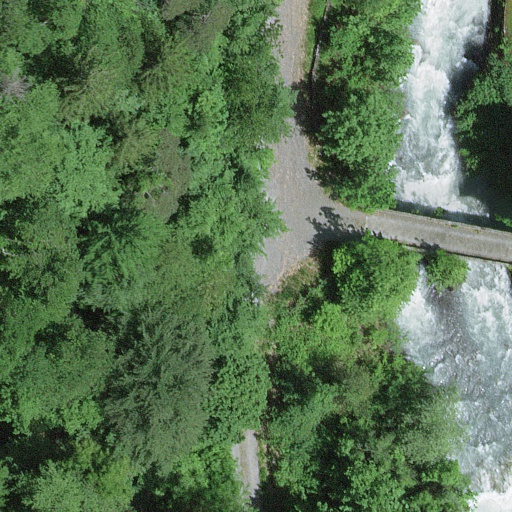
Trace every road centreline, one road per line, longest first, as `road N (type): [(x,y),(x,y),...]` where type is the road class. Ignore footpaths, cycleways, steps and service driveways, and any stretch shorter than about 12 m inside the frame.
road 1 (track): [(249,511),(243,216),(280,0)]
road 2 (unclassified): [(243,216),(511,250)]
